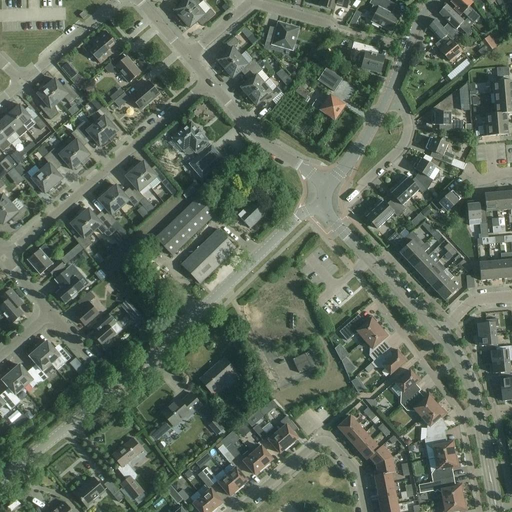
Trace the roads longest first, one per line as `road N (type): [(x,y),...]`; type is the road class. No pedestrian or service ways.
road 1 (unclassified): [(0,482),(318,206)]
road 2 (residential): [(4,258),(210,82)]
road 3 (residential): [(237,511),(325,440),(358,478),(365,511)]
road 4 (unclassified): [(495,511),(478,414),(439,335)]
road 5 (unclassified): [(439,335),(318,206)]
road 6 (residential): [(187,56),(251,2),(335,30)]
road 7 (unclassified): [(325,187),(264,143),(210,82)]
road 8 (residential): [(352,195),(407,140),(403,108),(388,93)]
road 9 (unclassified): [(21,84),(120,0)]
